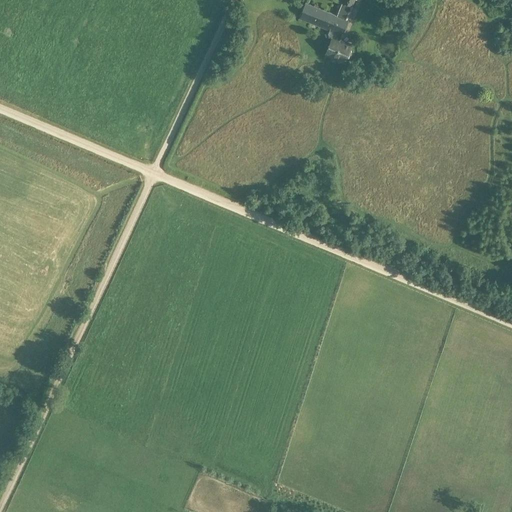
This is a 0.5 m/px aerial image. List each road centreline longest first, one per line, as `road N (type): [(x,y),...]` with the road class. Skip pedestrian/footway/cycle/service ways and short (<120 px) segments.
road 1 (track): [(511,323),(154,165)]
road 2 (track): [(0,499),(154,165)]
road 3 (track): [(154,165),(233,0)]
road 4 (track): [(154,165),(0,103)]
